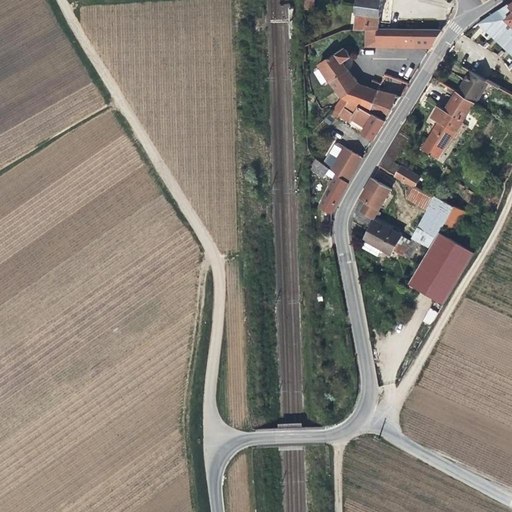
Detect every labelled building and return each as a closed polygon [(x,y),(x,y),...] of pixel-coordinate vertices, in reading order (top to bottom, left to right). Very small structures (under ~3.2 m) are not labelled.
[(314,10),(314,0),(306,0),(305,9),(314,10)] [(383,2),(382,0),(358,0),(355,30),(362,29),(367,28),(379,28),(380,24),(383,2)] [(508,27),(495,15),(479,24),(495,40),(508,27)] [(511,43),(511,30),(508,27),(495,40),(504,50),(511,43)] [(379,28),(367,28),(368,46),(373,46),(380,45),(379,28)] [(433,48),(443,29),(379,28),(380,45),(433,48)] [(351,57),(345,48),(320,64),(329,79),(321,84),(327,93),(336,88),(346,99),(334,110),(340,114),(346,107),(355,114),(360,106),(366,110),(377,91),(366,87),(359,84),(343,62),(351,57)] [(477,103),(489,82),(471,72),(465,82),(465,83),(460,92),(459,93),(473,102),(476,103),(477,103)] [(398,85),(400,80),(386,75),(383,80),(388,82),(398,85)] [(385,89),(388,82),(383,80),(377,91),(387,93),(388,90),(385,89)] [(398,103),(401,96),(387,93),(377,91),(366,110),(374,114),(387,121),(398,103)] [(461,122),(473,102),(459,93),(458,92),(457,93),(456,96),(455,98),(447,110),(439,106),(433,117),(440,121),(438,125),(424,148),(439,158),(461,122)] [(387,121),(374,114),(366,110),(360,106),(355,114),(346,107),(340,114),(334,110),(328,116),(337,119),(340,116),(350,122),(352,118),(366,127),(363,132),(367,134),(375,139),(387,121)] [(395,162),(411,136),(401,131),(380,167),(389,172),(394,164),(395,162)] [(349,183),(364,157),(346,146),(331,170),(349,183)] [(342,196),(349,183),(331,170),(317,159),(313,170),(323,178),(328,174),(335,179),(333,182),(334,182),(321,208),(322,208),(332,213),(342,196)] [(396,176),(401,168),(394,164),(389,172),(396,176)] [(401,168),(396,176),(405,181),(411,184),(415,186),(416,187),(422,176),(402,166),(401,168)] [(378,212),(392,189),(378,181),(373,178),(361,198),(368,202),(362,211),(374,218),(375,217),(378,219),(378,218),(381,213),(378,212)] [(407,199),(415,186),(411,184),(406,192),(407,199)] [(440,234),(455,207),(416,187),(415,186),(407,199),(428,211),(412,240),(418,243),(431,250),(440,234)] [(401,236),(402,235),(387,227),(388,226),(381,222),(377,220),(376,221),(375,221),(373,225),(366,239),(367,239),(362,247),(379,256),(383,249),(392,254),(393,251),(401,236)] [(445,304),(475,253),(440,234),(431,250),(411,284),(445,304)] [(407,249),(411,241),(401,236),(393,251),(397,253),(400,246),(407,249)] [(409,260),(418,243),(412,240),(411,241),(407,249),(400,246),(397,253),(403,257),(409,260)] [(431,328),(439,315),(431,310),(424,323),(431,328)]
